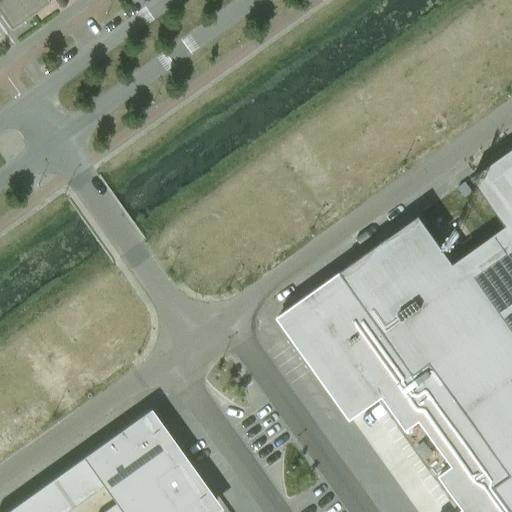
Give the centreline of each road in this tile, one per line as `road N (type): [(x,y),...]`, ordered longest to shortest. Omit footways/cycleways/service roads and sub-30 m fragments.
road 1 (unclassified): [(196,338),(511,115)]
road 2 (unclassified): [(196,338),(249,348),(365,511)]
road 3 (unclassified): [(55,143),(254,0)]
road 4 (unclassified): [(0,478),(196,338)]
road 5 (unclassified): [(55,143),(196,338)]
road 6 (unclassified): [(167,0),(24,101)]
road 7 (unclassified): [(261,490),(192,392),(196,338)]
